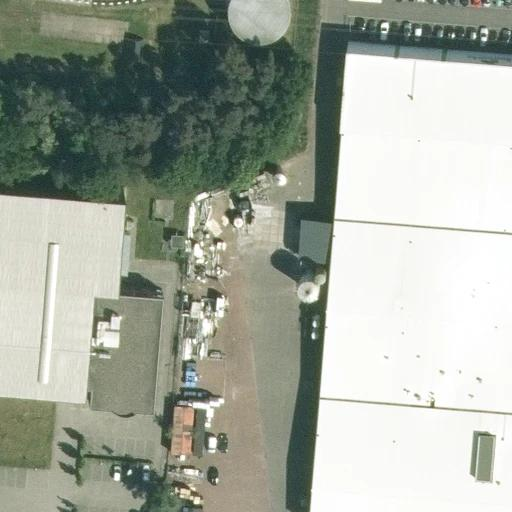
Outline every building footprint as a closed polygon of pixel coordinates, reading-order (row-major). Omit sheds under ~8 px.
[(144,40),(125,38),(123,58),(142,60),(144,40)] [(511,511),(511,54),(348,41),(341,122),(343,122),(335,213),(332,254),(310,511),(511,511)] [(272,170),(271,172),(272,173),(272,174),(272,175),(273,175),(274,176),(275,177),(276,177),(277,178),(278,178),(279,178),(280,177),(281,177),(282,176),(282,175),(283,175),(283,174),(284,173),(284,172),(284,170),(283,169),(283,168),(282,168),(282,167),(281,166),(280,166),(279,165),(278,165),(277,165),(276,166),(275,166),(274,167),(273,168),(272,168),(272,169),(272,170)] [(88,401),(112,403),(115,405),(119,406),(126,407),(130,406),(133,404),(152,406),(162,289),(115,286),(123,187),(0,177),(0,376),(48,381),(83,383),(83,381),(89,382),(88,401)] [(303,211),(300,251),(332,254),(335,213),(303,211)] [(316,263),(316,264),(316,265),(316,266),(317,267),(318,268),(319,269),(320,269),(321,269),(322,270),(323,269),(324,269),(325,269),(326,268),(326,267),(327,267),(327,266),(328,265),(328,264),(328,263),(327,262),(327,261),(326,260),(326,259),(325,259),(324,258),(323,258),(322,258),(321,258),(320,258),(319,259),(318,259),(317,260),(317,261),(316,262),(316,263)] [(299,277),(299,279),(299,281),(300,282),(300,284),(301,286),(303,287),(304,288),(306,289),(308,289),(310,289),(311,289),(313,289),(315,288),(316,287),(318,286),(319,284),(320,282),(320,281),(320,279),(320,277),(320,275),(319,273),(318,272),(316,271),(315,269),(313,269),(311,268),(310,268),(308,268),(306,269),(304,269),(303,271),(301,272),(300,273),(300,275),(299,277)]
